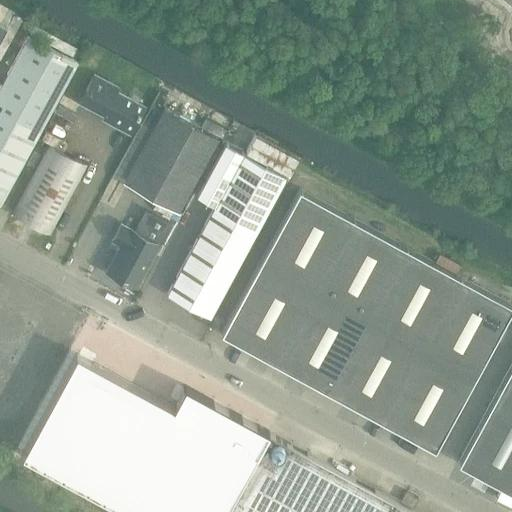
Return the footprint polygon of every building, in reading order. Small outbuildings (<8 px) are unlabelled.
[(27,35),(0,84),(0,203),(76,61),(27,35)] [(111,123),(129,133),(143,106),(116,91),(118,88),(94,75),(86,90),(88,92),(82,103),(113,119),(111,123)] [(125,180),(178,210),(217,139),(163,110),(125,180)] [(214,206),(215,205),(257,228),(286,176),(225,143),(197,197),(214,206)] [(15,213),(54,233),(89,165),(50,145),(15,213)] [(221,333),(434,449),(511,307),(511,305),(299,189),(221,333)] [(209,317),(257,228),(215,205),(214,206),(167,294),(209,317)] [(106,271),(135,287),(158,244),(170,223),(145,210),(133,231),(120,224),(112,240),(120,245),(106,271)] [(76,353),(22,454),(128,511),(415,511),(268,431),(185,385),(173,406),(76,353)] [(511,361),(457,462),(511,492),(511,361)] [(405,491),(400,501),(413,508),(418,498),(405,491)]
